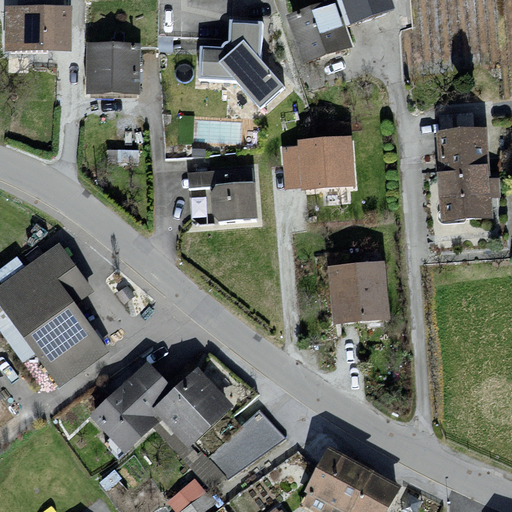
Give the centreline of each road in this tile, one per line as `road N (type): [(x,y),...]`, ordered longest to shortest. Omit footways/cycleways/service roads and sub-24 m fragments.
road 1 (residential): [(418,454),(267,357),(73,199),(0,162)]
road 2 (residential): [(383,61),(407,148),(423,425),(418,454)]
